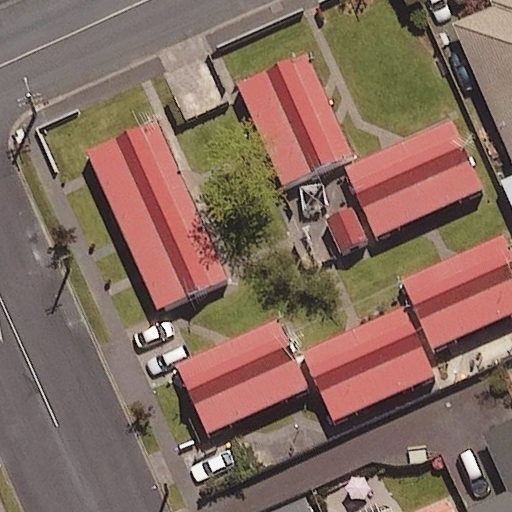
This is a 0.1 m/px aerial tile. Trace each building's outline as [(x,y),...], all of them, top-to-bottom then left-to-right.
[(511,183),(511,0),(488,0),(484,2),(487,8),(445,25),(511,183)] [(300,54),(229,86),(276,188),(347,155),(300,54)] [(478,191),(445,121),(339,169),(371,240),(478,191)] [(223,281),(150,123),(83,153),(157,311),(223,281)] [(511,313),(511,267),(498,237),(398,283),(430,352),(511,313)] [(399,307),(295,354),(327,424),(431,377),(399,307)] [(270,320),(170,366),(202,436),(302,390),(270,320)] [(511,511),(511,418),(475,435),(501,492),(461,510),(461,511),(511,511)] [(242,480),(231,452),(192,468),(203,495),(242,480)] [(312,511),(307,500),(279,511),(312,511)]
